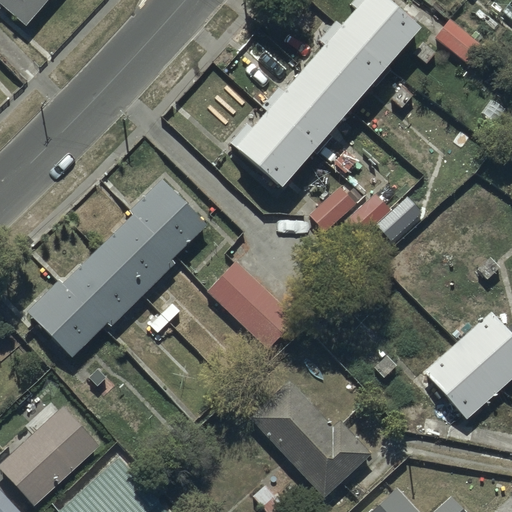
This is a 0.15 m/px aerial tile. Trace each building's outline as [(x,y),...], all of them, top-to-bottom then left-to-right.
[(0,0),(0,5),(23,27),(47,0),(0,0)] [(355,0),(228,146),(275,187),(414,28),(382,0),(355,0)] [(447,17),(432,33),(466,62),(481,45),(447,17)] [(23,306),(67,353),(104,319),(107,322),(173,259),(168,254),(203,221),(160,176),(127,207),(131,211),(67,271),(64,268),(23,306)] [(305,212),(322,230),(354,201),(337,183),(305,212)] [(342,218),(357,234),(371,221),(387,237),(418,207),(403,191),(387,206),(371,190),(342,218)] [(233,259),(204,288),(260,345),(289,316),(233,259)] [(423,367),(463,415),(511,373),(511,336),(490,310),(423,367)] [(246,413),(320,493),(367,449),(337,416),(329,423),(286,377),(246,413)] [(64,405),(0,463),(0,468),(35,507),(102,446),(64,405)] [(55,506),(60,511),(167,511),(115,453),(55,506)] [(362,511),(465,511),(448,493),(426,511),(419,511),(395,484),(362,511)] [(20,511),(0,490),(0,511),(20,511)]
